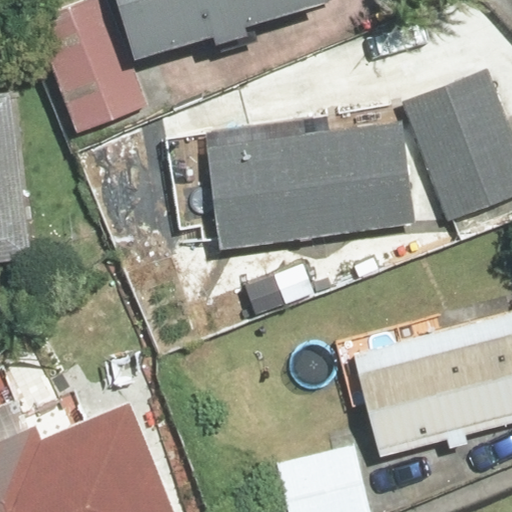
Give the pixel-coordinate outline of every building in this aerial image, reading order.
[(105,0),(124,58),(311,0),(105,0)] [(511,120),(486,57),(407,89),(455,206),(511,182),(511,120)] [(0,262),(29,259),(8,91),(0,91),(0,262)] [(396,122),(199,148),(213,252),(410,226),(396,122)] [(511,303),(342,349),(371,455),(511,417),(511,303)] [(0,511),(167,511),(123,400),(33,435),(28,423),(0,433),(0,511)] [(366,511),(348,442),(266,464),(278,511),(366,511)]
